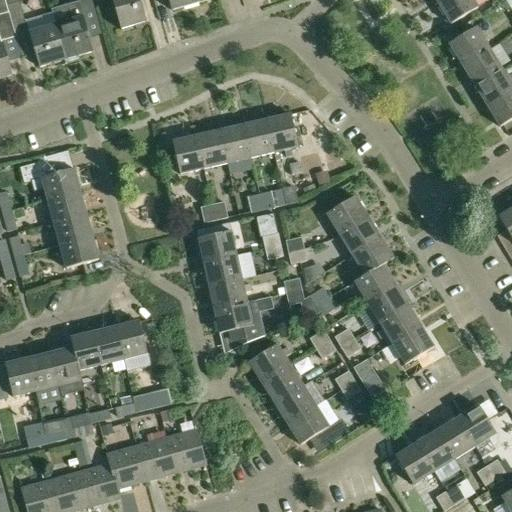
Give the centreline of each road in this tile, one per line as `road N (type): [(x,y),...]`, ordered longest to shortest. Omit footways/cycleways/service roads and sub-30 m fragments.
road 1 (residential): [(0,341),(95,308),(125,264),(83,96)]
road 2 (residential): [(241,503),(372,445),(511,357)]
road 3 (residential): [(293,35),(397,152),(432,207)]
road 4 (residential): [(83,96),(263,31),(293,35)]
road 5 (residential): [(432,207),(511,336)]
